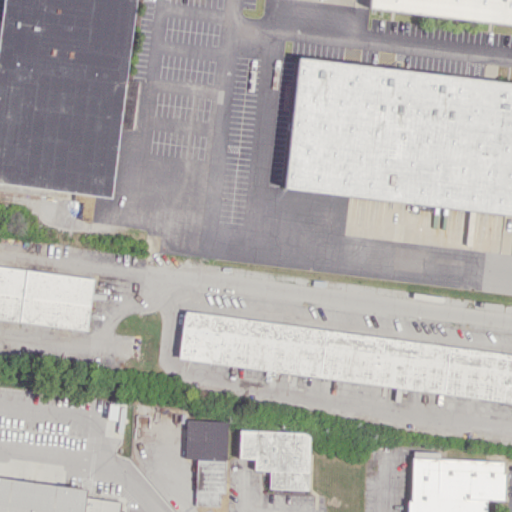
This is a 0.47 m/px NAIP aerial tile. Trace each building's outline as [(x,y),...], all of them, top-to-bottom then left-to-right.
[(3,0),(0,35),(0,184),(114,196),(135,0),(3,0)] [(511,23),(511,0),(369,0),(368,10),(511,23)] [(511,79),(295,59),(283,191),(511,212),(511,79)] [(0,266),(92,279),(85,330),(0,318),(0,266)] [(185,311),(511,353),(511,401),(179,358),(185,311)] [(226,420),(185,419),(184,459),(195,459),(193,505),(218,506),(218,492),(224,492),(226,420)] [(309,432),(239,429),(238,458),(253,458),(253,470),(269,470),(268,488),(307,490),(309,432)] [(504,460),(410,457),(408,511),(484,511),(485,500),(503,500),(504,460)] [(0,511),(118,511),(119,501),(84,497),(85,487),(0,477),(0,511)]
